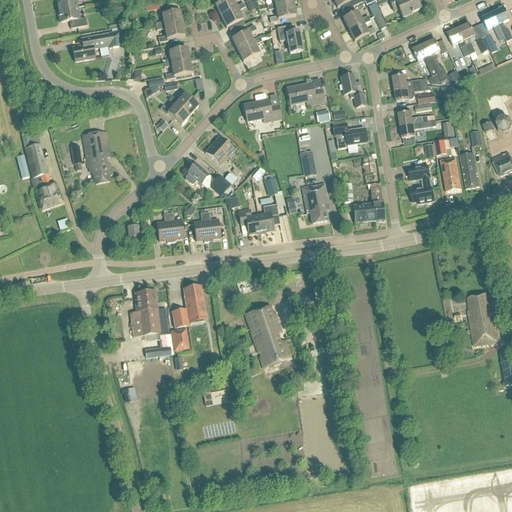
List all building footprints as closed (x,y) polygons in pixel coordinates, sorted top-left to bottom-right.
[(62,0),(56,1),(58,13),(77,10),(75,0),(62,0)] [(214,8),(220,19),(237,11),(236,9),(232,2),(237,0),(229,0),(230,0),(214,8)] [(267,13),(275,12),(274,9),(293,6),(291,0),(272,0),(274,7),(266,8),(267,13)] [(361,5),(358,0),(332,0),(337,10),(341,8),(343,13),(361,5)] [(373,0),(370,0),(364,3),(367,9),(376,5),(373,0)] [(386,0),(387,1),(393,14),(397,12),(401,21),(403,20),(402,18),(408,15),(409,17),(411,16),(421,11),(415,0),(402,0),(386,0)] [(254,3),(246,7),(249,13),(257,9),(254,3)] [(357,13),(342,20),(348,32),(369,21),(373,19),(380,16),(381,16),(376,5),(374,6),(376,10),(375,15),(361,22),(357,13)] [(114,15),(123,14),(121,6),(113,7),(114,15)] [(237,11),(220,19),(225,31),(242,23),(238,14),(245,10),(243,6),(236,9),(237,11)] [(274,9),(275,12),(276,19),(268,21),(269,25),(278,24),(278,22),(295,19),(293,6),(274,9)] [(504,9),(492,14),(504,41),(505,41),(506,44),(511,41),(511,38),(508,31),(506,30),(503,25),(504,25),(509,23),(504,11),(504,9)] [(70,31),(87,28),(85,20),(79,21),(77,10),(58,13),(60,25),(69,23),(70,31)] [(161,17),(162,24),(155,26),(156,33),(164,32),(164,30),(182,26),(180,14),(161,17)] [(481,19),(482,21),(484,25),(487,32),(494,30),(500,43),(504,41),(492,14),(481,19)] [(386,29),(380,16),(373,19),(379,32),(386,29)] [(348,32),(353,44),(367,37),(368,38),(375,35),(373,30),(366,33),(363,27),(370,23),(369,21),(348,32)] [(164,30),(164,32),(165,39),(158,41),(159,46),(167,44),(167,42),(184,39),(182,26),(164,30)] [(470,26),(459,31),(464,43),(466,47),(470,57),(473,62),(478,60),(470,41),(475,38),(472,31),(470,26)] [(247,34),(231,42),(236,54),(253,45),(252,43),(249,36),(256,33),(254,28),(246,32),(247,34)] [(293,35),(292,29),(293,29),(293,28),(276,31),(279,45),(286,43),(289,56),(301,54),(298,34),(293,35)] [(453,48),(459,46),(461,50),(465,59),(470,57),(466,47),(464,43),(459,31),(447,37),(453,48)] [(93,52),(100,50),(108,49),(106,37),(98,38),(81,41),(82,48),(72,50),(75,65),(95,61),(93,52)] [(485,41),(491,55),(498,52),(491,38),(485,41)] [(253,45),(236,54),(242,65),(259,57),(255,48),(262,44),(259,40),(252,43),(253,45)] [(477,44),(482,54),(488,52),(483,41),(477,44)] [(437,78),(438,77),(443,75),(435,57),(440,54),(435,42),(423,48),(437,78)] [(442,88),(438,77),(437,78),(423,48),(413,53),(418,64),(424,61),(432,80),(429,81),(431,87),(442,88)] [(112,49),(104,50),(105,58),(113,57),(112,49)] [(168,54),(169,61),(165,62),(166,65),(162,66),(163,70),(171,69),(170,67),(189,63),(186,51),(168,54)] [(170,67),(171,69),(172,77),(165,78),(165,83),(174,81),(174,79),(191,76),(189,63),(170,67)] [(493,65),(479,72),(481,76),(495,70),(493,65)] [(453,87),(460,84),(456,74),(449,78),(453,87)] [(339,79),(339,80),(343,98),(349,97),(350,101),(352,100),(355,111),(364,109),(365,109),(363,96),(357,97),(355,85),(353,77),(339,79)] [(392,80),(394,93),(422,88),(421,82),(406,85),(405,78),(392,80)] [(148,83),(149,89),(162,87),(161,81),(148,83)] [(168,87),(164,88),(165,94),(177,92),(176,85),(168,87)] [(286,90),(286,91),(289,108),(305,105),(306,109),(324,106),(322,91),(313,93),(312,86),(312,85),(286,90)] [(396,105),(409,103),(407,96),(413,95),(423,94),(423,93),(429,92),(428,88),(422,88),(394,93),(396,105)] [(168,101),(174,107),(175,105),(189,118),(198,109),(184,96),(177,103),(172,98),(168,101)] [(434,96),(423,98),(423,99),(424,106),(434,104),(435,104),(434,96)] [(243,106),(243,108),(246,125),(262,122),(263,125),(280,122),(281,122),(279,108),(278,108),(270,109),(269,103),(268,101),(243,106)] [(175,105),(174,107),(169,112),(163,107),(160,111),(166,117),(167,115),(180,128),(189,118),(175,105)] [(415,109),(416,114),(432,112),(431,106),(415,109)] [(344,112),(332,114),(333,123),(345,121),(344,112)] [(316,116),(317,124),(329,122),(328,114),(316,116)] [(397,116),(398,117),(400,129),(427,125),(431,124),(435,124),(434,118),(413,121),(412,114),(397,116)] [(497,134),(502,136),(504,136),(510,134),(511,129),(511,127),(511,123),(510,121),(505,119),(499,121),(495,127),(497,134)] [(162,122),(156,129),(163,134),(168,128),(162,122)] [(400,129),(400,130),(402,141),(403,141),(414,139),(415,139),(414,133),(414,132),(432,130),(431,124),(427,125),(400,129)] [(453,125),(443,126),(444,140),(454,139),(453,125)] [(346,150),(346,149),(366,146),(364,131),(346,134),(345,126),(332,128),(334,139),(335,139),(337,152),(346,150)] [(470,136),(471,141),(472,141),(472,144),(471,144),(472,150),(482,148),(478,128),(475,128),(476,135),(470,136)] [(106,168),(104,161),(110,160),(105,134),(82,139),(87,171),(90,170),(91,176),(93,175),(95,187),(109,185),(108,179),(112,179),(110,171),(110,172),(109,167),(106,168)] [(212,147),(227,160),(234,152),(219,139),(212,147)] [(333,142),(327,143),(330,163),(337,162),(333,142)] [(434,145),(436,158),(445,157),(442,143),(434,145)] [(25,150),(24,151),(24,152),(31,184),(33,191),(36,190),(36,189),(41,187),(43,192),(37,194),(39,198),(36,199),(41,213),(62,205),(64,205),(58,191),(58,192),(55,186),(52,187),(48,176),(46,176),(40,149),(39,147),(25,150)] [(219,168),(227,160),(212,147),(205,155),(219,168)] [(70,150),(73,167),(75,167),(76,173),(81,172),(80,166),(81,166),(78,148),(70,150)] [(423,149),(414,150),(416,159),(425,157),(423,149)] [(257,164),(265,162),(263,155),(255,157),(257,164)] [(466,193),(479,191),(480,190),(478,178),(476,179),(476,176),(477,176),(474,155),(472,156),(459,158),(466,193)] [(500,180),(511,173),(511,162),(508,155),(492,163),(500,180)] [(372,159),(363,161),(364,171),(374,170),(372,159)] [(300,162),(304,179),(316,177),(313,160),(300,162)] [(440,162),(440,164),(446,196),(460,193),(462,193),(456,160),(440,162)] [(200,187),(201,186),(207,192),(215,184),(215,183),(195,165),(195,166),(187,175),(189,177),(185,180),(186,182),(191,187),(193,187),(196,183),(200,187)] [(432,204),(434,204),(432,190),(431,190),(428,180),(430,179),(428,168),(408,172),(411,183),(422,181),(424,192),(414,193),(415,194),(410,195),(412,205),(417,204),(418,207),(427,205),(427,206),(432,205),(432,204)] [(225,181),(232,187),(237,181),(230,175),(225,181)] [(220,179),(212,188),(218,193),(226,184),(220,179)] [(264,185),(269,199),(278,196),(274,182),(264,185)] [(324,206),(327,206),(324,186),(301,191),(306,217),(309,216),(311,227),(327,224),(324,206)] [(341,187),(342,205),(352,204),(350,186),(341,187)] [(371,206),(372,214),(374,215),(375,224),(383,224),(382,207),(381,207),(380,190),(370,191),(371,206)] [(229,201),(231,211),(239,209),(237,199),(229,201)] [(293,200),(286,202),(288,209),(294,208),(293,200)] [(354,226),(375,224),(374,215),(372,214),(371,206),(353,208),(354,226)] [(257,219),(260,236),(273,234),(272,228),(279,227),(276,207),(263,209),(264,217),(257,219)] [(289,216),(296,215),(294,208),(288,209),(289,216)] [(248,238),(260,236),(257,219),(250,220),(249,212),(238,214),(240,228),(246,227),(248,238)] [(167,245),(172,244),(168,215),(164,216),(165,224),(157,225),(159,243),(167,242),(167,245)] [(168,215),(172,244),(176,244),(176,241),(184,240),(181,221),(174,222),(173,215),(168,215)] [(205,222),(208,244),(213,244),(212,242),(220,241),(218,222),(210,223),(210,221),(205,222)] [(204,245),(208,244),(205,222),(201,222),(201,224),(193,225),(196,244),(203,243),(204,245)] [(128,239),(139,239),(138,228),(127,229),(128,239)] [(211,360),(209,348),(209,347),(205,318),(200,288),(184,291),(185,299),(183,300),(185,312),(172,315),(175,330),(187,328),(191,352),(198,350),(198,353),(197,354),(199,362),(211,360)] [(155,293),(134,296),(134,297),(136,307),(135,308),(135,312),(136,313),(136,314),(137,315),(137,321),(139,335),(159,333),(156,312),(158,312),(155,293)] [(490,310),(487,297),(468,301),(470,313),(468,313),(475,349),(498,344),(494,323),(490,324),(489,318),(493,317),(491,310),(490,310)] [(270,308),(244,317),(250,334),(249,334),(257,356),(258,356),(259,359),(258,359),(262,371),(263,372),(266,371),(288,364),(292,362),(285,343),(280,344),(278,337),(282,336),(275,314),(273,315),(270,308)] [(165,311),(158,312),(156,312),(159,333),(139,335),(137,321),(130,322),(133,340),(168,336),(165,311)] [(331,343),(329,331),(322,333),(320,333),(322,345),(331,343)] [(184,333),(171,335),(175,353),(176,353),(176,354),(181,353),(181,352),(187,351),(184,333)] [(145,352),(146,361),(171,358),(170,349),(145,352)] [(175,371),(182,369),(181,359),(174,360),(175,371)] [(511,363),(501,365),(505,389),(511,388),(511,363)] [(338,377),(328,379),(330,394),(340,392),(338,377)]
